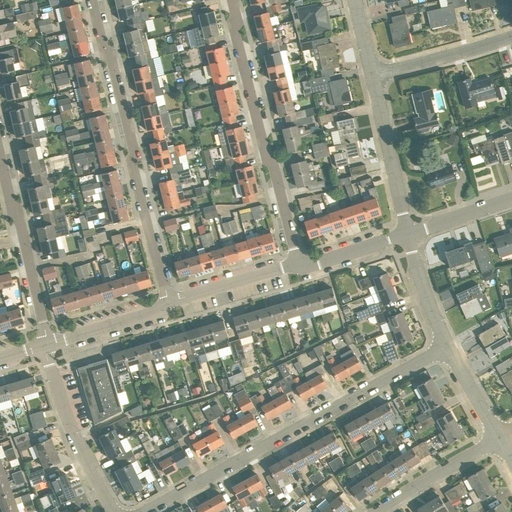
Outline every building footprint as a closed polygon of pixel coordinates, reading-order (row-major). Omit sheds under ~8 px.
[(133,5),(131,0),(115,0),(118,9),(133,5)] [(454,8),(460,7),(458,0),(439,0),(441,8),(428,11),(432,28),(449,23),(447,18),(455,16),(456,16),(454,8)] [(470,0),(473,10),(503,3),(501,0),(470,0)] [(258,30),(273,26),(271,19),(274,18),(273,13),(290,8),(289,1),(266,7),(268,13),(255,16),(258,30)] [(29,4),(31,11),(38,9),(36,2),(29,4)] [(31,11),(29,4),(29,3),(21,5),(23,13),(31,11)] [(63,8),(66,20),(81,16),(78,4),(63,8)] [(128,25),(143,22),(139,4),(133,5),(118,9),(121,21),(127,19),(128,25)] [(305,22),(307,34),(330,29),(326,11),(326,12),(324,12),(323,7),(318,8),(317,5),(297,10),(300,23),(305,22)] [(202,27),(217,23),(214,11),(208,12),(207,6),(196,9),(197,16),(199,15),(202,27)] [(417,6),(405,9),(406,15),(419,12),(417,6)] [(37,17),(36,10),(31,11),(32,12),(16,15),(18,22),(37,17)] [(411,44),(409,34),(404,15),(393,18),(396,29),(392,30),(396,47),(411,44)] [(69,32),(84,28),(81,16),(66,20),(69,32)] [(40,27),(52,23),(52,22),(54,22),(53,18),(51,19),(51,18),(39,21),(40,27)] [(127,45),(147,40),(148,40),(148,39),(164,36),(163,29),(146,33),(146,32),(149,32),(148,31),(154,29),(152,22),(147,24),(146,21),(143,22),(128,25),(130,31),(124,33),(127,45)] [(0,39),(17,36),(14,22),(0,25),(0,39)] [(41,32),(53,29),(52,23),(40,27),(41,32)] [(197,47),(205,45),(216,43),(215,37),(220,35),(217,23),(202,27),(193,29),(197,47)] [(269,48),(283,45),(281,37),(280,38),(277,25),(273,26),(258,30),(261,43),(267,41),(269,48)] [(84,28),(69,32),(72,44),(87,41),(84,28)] [(137,62),(152,58),(147,40),(127,45),(130,57),(135,56),(137,62)] [(36,41),(31,48),(36,51),(41,45),(36,41)] [(87,41),(72,44),(75,57),(90,53),(87,41)] [(302,51),(313,49),(312,41),(300,43),(302,51)] [(47,45),(49,50),(61,47),(60,42),(47,45)] [(210,65),(226,61),(223,47),(217,49),(216,43),(205,45),(210,65)] [(165,47),(167,53),(177,51),(175,44),(165,47)] [(284,64),(289,63),(286,50),(288,50),(287,44),(283,45),(269,48),(270,54),(265,55),(268,68),(284,64)] [(339,66),(335,48),(334,44),(318,47),(323,69),(321,69),(322,77),(329,75),(334,74),(333,67),(339,66)] [(61,47),(49,50),(50,56),(62,53),(61,47)] [(0,64),(2,74),(16,71),(14,64),(20,63),(17,48),(0,52),(0,64)] [(50,56),(52,64),(61,62),(58,54),(50,56)] [(136,82),(152,78),(158,76),(165,75),(163,65),(156,67),(153,58),(152,58),(137,62),(138,68),(133,69),(136,82)] [(77,76),(93,72),(90,60),(74,63),(77,76)] [(214,85),(226,82),(224,76),(230,75),(226,61),(210,65),(203,67),(207,79),(212,78),(214,85)] [(288,79),(284,64),(268,68),(271,81),(276,79),(278,85),(292,82),(291,78),(288,79)] [(80,88),(96,84),(93,72),(77,76),(80,88)] [(8,100),(23,97),(21,88),(31,85),(30,81),(32,80),(30,73),(17,76),(18,82),(5,85),(8,100)] [(56,81),(68,78),(67,73),(55,76),(56,81)] [(335,106),(341,104),(351,102),(346,79),(331,83),(329,75),(322,77),(310,80),(313,94),(328,91),(328,93),(331,106),(335,105),(335,106)] [(139,94),(144,93),(146,99),(156,96),(156,97),(164,95),(163,88),(160,89),(158,76),(152,78),(136,82),(139,94)] [(58,87),(70,84),(68,78),(56,81),(58,87)] [(496,98),(493,89),(490,79),(472,84),(470,79),(458,82),(466,109),(479,105),(478,103),(496,98)] [(196,87),(194,81),(188,84),(191,89),(196,87)] [(277,105),(293,101),(293,100),(298,99),(293,81),(292,82),(278,85),(279,91),(274,92),(277,105)] [(219,105),(236,100),(233,87),(227,88),(226,82),(214,85),(219,105)] [(83,100),(99,96),(96,84),(80,88),(83,100)] [(505,95),(503,87),(502,87),(496,89),(499,98),(505,96),(505,95)] [(434,113),(431,97),(434,97),(433,90),(412,95),(417,114),(419,113),(420,118),(414,119),(417,130),(418,129),(418,132),(420,133),(429,131),(431,129),(430,127),(440,125),(437,113),(434,113)] [(84,105),(87,113),(102,109),(99,96),(83,100),(80,101),(81,106),(84,105)] [(159,107),(156,97),(156,96),(146,99),(147,105),(142,106),(145,119),(161,115),(165,114),(168,113),(166,105),(159,107)] [(60,106),(70,103),(72,103),(70,97),(58,101),(59,106),(60,106)] [(14,124),(35,119),(31,100),(19,103),(21,109),(11,111),(14,124)] [(224,124),(236,121),(234,116),(239,114),(236,100),(219,105),(224,124)] [(299,119),(307,117),(305,110),(296,112),(293,101),(277,105),(280,117),(286,116),(287,122),(299,119)] [(63,121),(74,119),(70,103),(60,106),(59,106),(57,106),(58,111),(60,111),(63,121)] [(321,124),(334,121),(332,113),(319,116),(321,124)] [(93,130),(108,127),(105,114),(90,118),(93,130)] [(165,114),(161,115),(145,119),(148,131),(153,130),(155,136),(165,134),(165,133),(170,132),(165,114)] [(299,119),(300,126),(313,122),(311,116),(307,117),(299,119)] [(36,119),(39,131),(46,129),(43,117),(36,119)] [(342,144),(357,141),(354,129),(357,128),(354,118),(337,122),(342,144)] [(27,142),(40,139),(46,138),(45,131),(39,132),(35,119),(14,124),(17,137),(25,135),(27,142)] [(221,146),(246,140),(242,126),(237,128),(236,121),(224,124),(218,126),(219,132),(218,132),(219,134),(218,134),(221,146)] [(454,124),(452,124),(449,124),(448,126),(447,129),(448,131),(451,132),(454,131),(454,132),(459,130),(456,123),(454,124)] [(286,141),(312,134),(311,129),(305,130),(304,127),(299,128),(298,125),(283,129),(286,141)] [(93,130),(96,143),(111,139),(108,127),(93,130)] [(67,137),(79,134),(78,128),(65,132),(67,137)] [(511,131),(503,135),(504,136),(494,139),(494,138),(473,145),(471,139),(475,152),(480,150),(486,165),(486,163),(500,158),(502,164),(511,161),(511,159),(509,152),(511,150),(511,131)] [(448,141),(458,145),(461,137),(451,133),(448,141)] [(79,134),(67,137),(68,142),(80,139),(79,134)] [(154,157),(186,149),(184,144),(174,147),(174,145),(168,146),(165,134),(155,136),(156,143),(151,144),(154,157)] [(289,153),(304,149),(302,142),(314,139),(313,134),(312,134),(286,141),(289,153)] [(23,163),(44,158),(40,139),(27,142),(28,149),(20,150),(23,163)] [(99,155),(114,152),(111,139),(96,143),(98,150),(87,153),(86,152),(74,155),(75,161),(87,158),(99,155)] [(234,164),(245,161),(244,155),(249,154),(246,140),(221,146),(225,160),(226,160),(227,166),(234,164)] [(348,158),(351,157),(360,155),(357,141),(342,144),(335,146),(336,153),(334,154),(337,167),(349,164),(348,158)] [(314,153),(328,149),(326,142),(312,145),(314,153)] [(170,173),(184,170),(183,163),(188,161),(186,155),(187,155),(186,149),(154,157),(157,170),(169,167),(170,173)] [(328,149),(314,153),(316,160),(329,156),(328,149)] [(114,152),(99,155),(102,168),(117,164),(114,152)] [(49,178),(44,158),(23,163),(26,176),(34,174),(36,181),(49,178)] [(77,166),(81,165),(88,163),(87,158),(75,161),(77,166)] [(295,176),(315,171),(321,169),(320,164),(314,166),(313,162),(308,164),(307,160),(292,164),(295,176)] [(208,170),(215,168),(213,161),(206,162),(208,170)] [(239,183),(256,179),(252,166),(247,167),(245,161),(234,164),(227,166),(229,172),(236,170),(239,183)] [(352,177),(357,175),(367,173),(365,165),(350,168),(352,177)] [(456,180),(453,170),(451,165),(426,174),(432,189),(456,180)] [(178,192),(176,187),(191,183),(190,182),(192,182),(191,176),(191,175),(190,170),(189,170),(189,169),(184,170),(170,173),(172,180),(160,183),(164,196),(178,192)] [(103,181),(93,184),(95,189),(105,186),(120,182),(117,170),(102,174),(103,181)] [(298,187),(308,185),(309,191),(325,186),(324,180),(318,182),(315,171),(295,176),(298,187)] [(29,189),(32,202),(52,198),(50,188),(57,184),(56,176),(49,178),(36,181),(37,188),(29,189)] [(345,185),(351,183),(349,177),(336,180),(337,186),(345,185)] [(374,184),(372,177),(360,181),(362,187),(374,184)] [(244,203),(246,203),(255,201),(254,194),(259,193),(256,179),(239,183),(243,197),(242,197),(244,203)] [(108,198),(123,195),(120,182),(105,186),(108,198)] [(83,192),(95,189),(93,184),(93,183),(82,186),(83,192)] [(349,196),(355,194),(351,183),(345,185),(349,196)] [(203,194),(213,192),(211,185),(195,189),(197,197),(203,195),(203,194)] [(333,185),(325,187),(326,193),(335,191),(333,185)] [(382,214),(377,199),(379,198),(375,187),(369,189),(372,200),(364,202),(370,218),(382,214)] [(83,192),(84,197),(96,194),(95,189),(83,192)] [(167,210),(191,204),(190,198),(185,199),(183,191),(178,193),(178,192),(164,196),(167,210)] [(123,195),(108,198),(111,211),(126,207),(123,195)] [(300,205),(312,202),(310,196),(298,199),(300,205)] [(45,220),(58,217),(56,209),(55,210),(52,198),(32,202),(35,215),(43,213),(45,220)] [(314,208),(313,205),(312,202),(300,205),(301,211),(314,208)] [(358,222),(370,218),(364,202),(352,206),(358,222)] [(334,230),(329,214),(323,216),(320,204),(313,205),(314,208),(317,218),(322,234),(334,230)] [(217,210),(216,205),(203,208),(205,214),(217,211),(217,210)] [(252,215),(265,211),(263,205),(251,209),(252,215)] [(346,226),(340,210),(339,205),(327,209),(329,214),(334,230),(346,226)] [(346,226),(358,222),(352,206),(340,210),(346,226)] [(111,211),(105,212),(108,225),(129,219),(126,207),(111,211)] [(85,211),(87,217),(99,214),(98,208),(85,211)] [(205,214),(206,220),(219,217),(217,210),(217,211),(205,214)] [(254,221),(267,217),(265,211),(252,215),(254,221)] [(99,214),(87,217),(88,222),(101,219),(99,214)] [(41,241),(57,237),(55,229),(69,226),(66,215),(58,217),(45,220),(46,227),(38,228),(41,241)] [(165,227),(178,223),(176,218),(164,222),(165,227)] [(310,238),(322,234),(317,218),(305,223),(310,238)] [(232,234),(239,232),(235,220),(229,222),(232,234)] [(226,235),(232,234),(229,222),(223,224),(226,235)] [(166,232),(179,228),(178,223),(165,227),(166,232)] [(95,228),(90,229),(83,231),(85,237),(96,235),(95,228)] [(511,228),(511,229),(511,233),(495,239),(501,258),(511,254),(511,228)] [(215,244),(211,232),(206,234),(209,246),(215,244)] [(122,233),(111,236),(114,244),(124,242),(122,233)] [(264,253),(276,249),(272,233),(259,237),(264,253)] [(199,255),(203,270),(215,267),(211,252),(209,246),(206,234),(200,236),(204,247),(206,253),(199,255)] [(54,259),(63,257),(67,256),(65,249),(60,250),(57,237),(41,241),(44,254),(52,252),(54,259)] [(252,256),(264,253),(259,237),(247,241),(252,256)] [(240,260),(252,256),(247,241),(235,244),(240,260)] [(450,268),(477,259),(479,265),(480,265),(480,264),(491,260),(485,242),(473,245),(472,242),(464,245),(464,246),(455,249),(454,249),(445,252),(450,268)] [(240,260),(235,244),(223,248),(228,263),(240,260)] [(215,267),(228,263),(223,248),(211,252),(215,267)] [(191,274),(203,270),(199,255),(187,259),(191,274)] [(179,278),(191,274),(187,259),(175,263),(179,278)] [(110,276),(115,274),(111,262),(106,264),(110,276)] [(80,265),(84,278),(90,276),(86,264),(80,265)] [(105,277),(110,276),(106,264),(101,265),(105,277)] [(79,279),(84,278),(80,265),(75,267),(79,279)] [(44,275),(56,271),(54,266),(42,269),(44,275)] [(488,277),(491,279),(496,277),(492,270),(486,273),(488,277)] [(46,280),(57,277),(56,271),(44,275),(46,280)] [(140,289),(152,286),(148,271),(136,274),(140,289)] [(378,292),(393,287),(387,273),(369,280),(368,277),(358,281),(361,290),(376,285),(378,292)] [(0,282),(12,280),(11,274),(0,276),(0,282)] [(128,293),(140,289),(136,274),(123,278),(128,293)] [(128,293),(123,278),(111,281),(116,296),(128,293)] [(0,288),(14,286),(12,280),(0,282),(0,288)] [(116,296),(111,281),(99,285),(104,300),(116,296)] [(469,318),(483,311),(489,308),(484,296),(478,284),(456,295),(461,305),(463,304),(469,318)] [(92,304),(104,300),(99,285),(87,288),(92,304)] [(385,305),(388,303),(398,300),(393,287),(378,292),(378,293),(372,295),(375,304),(368,306),(369,308),(356,312),(360,321),(375,316),(387,311),(385,305)] [(80,307),(92,304),(87,288),(75,292),(80,307)] [(337,304),(335,298),(332,288),(320,292),(325,308),(337,304)] [(67,311),(80,307),(75,292),(63,296),(67,311)] [(312,312),(325,308),(320,292),(308,296),(312,312)] [(349,294),(342,297),(344,303),(352,300),(349,294)] [(55,314),(67,311),(63,296),(51,299),(55,314)] [(300,315),(312,312),(308,296),(295,299),(300,315)] [(288,319),(300,315),(295,299),(283,303),(288,319)] [(275,322),(288,319),(283,303),(270,307),(275,322)] [(275,322),(270,307),(258,310),(263,326),(269,325),(270,330),(272,329),(277,328),(275,322)] [(8,312),(13,327),(25,323),(20,308),(8,312)] [(251,330),(263,326),(258,310),(246,314),(251,330)] [(403,312),(390,317),(387,311),(375,316),(379,326),(383,324),(387,334),(408,326),(403,312)] [(0,327),(1,331),(13,327),(8,312),(0,314),(0,327)] [(233,318),(240,339),(241,339),(252,335),(250,330),(251,330),(246,314),(233,318)] [(224,321),(211,324),(219,350),(230,346),(229,342),(228,337),(224,321)] [(491,358),(511,346),(499,323),(479,334),(487,347),(485,348),(491,358)] [(206,353),(219,350),(211,324),(199,328),(206,353)] [(382,343),(382,344),(386,353),(396,349),(394,346),(413,339),(408,326),(387,334),(390,340),(382,343)] [(199,355),(206,353),(199,328),(187,332),(191,348),(193,354),(195,361),(198,369),(202,368),(199,355)] [(343,334),(348,345),(355,342),(350,331),(343,334)] [(174,335),(179,351),(191,348),(187,332),(174,335)] [(162,339),(167,355),(179,351),(174,335),(162,339)] [(355,338),(358,344),(366,341),(363,335),(355,338)] [(166,369),(171,368),(168,361),(167,355),(162,339),(149,343),(154,359),(156,364),(164,362),(166,369)] [(240,339),(235,340),(241,360),(246,358),(242,345),(241,339),(240,339)] [(241,360),(235,340),(229,342),(230,346),(235,362),(241,360)] [(142,362),(154,359),(149,343),(137,346),(142,362)] [(314,349),(319,357),(325,354),(320,345),(314,349)] [(125,350),(130,366),(142,362),(137,346),(125,350)] [(366,346),(360,348),(363,354),(369,352),(366,346)] [(117,370),(111,372),(116,389),(122,387),(119,376),(131,372),(130,366),(125,350),(112,354),(117,370)] [(314,350),(308,353),(312,360),(317,357),(314,350)] [(362,368),(356,355),(355,355),(352,350),(341,355),(344,361),(343,362),(350,374),(362,368)] [(350,374),(343,362),(337,365),(331,354),(326,357),(332,368),(338,381),(350,374)] [(499,373),(506,368),(511,365),(511,362),(511,360),(510,358),(504,361),(496,366),(499,373)] [(116,389),(111,372),(107,359),(78,368),(95,424),(96,424),(123,411),(116,389)] [(278,366),(285,378),(292,392),(297,389),(303,400),(315,393),(309,381),(302,385),(298,377),(294,380),(284,363),(278,366)] [(327,387),(321,375),(327,372),(322,364),(305,373),(309,381),(315,393),(327,387)] [(511,370),(501,376),(507,387),(511,384),(511,370)] [(243,372),(237,374),(240,382),(246,380),(243,372)] [(128,380),(123,380),(123,382),(125,381),(127,397),(135,396),(132,375),(127,375),(128,380)] [(39,396),(38,391),(34,377),(20,381),(24,395),(26,400),(39,396)] [(268,389),(274,400),(281,412),(292,406),(286,394),(291,391),(292,392),(285,378),(274,384),(275,386),(268,389)] [(425,398),(439,391),(432,379),(418,386),(425,398)] [(11,399),(24,395),(20,381),(6,385),(11,399)] [(208,385),(211,392),(217,390),(214,383),(208,385)] [(245,416),(239,419),(246,431),(258,425),(252,414),(257,411),(256,410),(250,398),(242,383),(235,387),(239,393),(235,396),(245,416)] [(0,402),(11,399),(6,385),(0,387),(0,402)] [(194,395),(202,393),(200,386),(192,389),(194,395)] [(188,395),(186,387),(178,390),(181,398),(189,395),(188,395)] [(417,402),(424,413),(429,410),(429,411),(431,409),(445,402),(439,391),(425,398),(417,402)] [(177,399),(175,392),(168,394),(171,402),(177,400),(177,399)] [(274,400),(267,403),(262,394),(257,397),(256,395),(250,398),(256,410),(262,407),(268,419),(281,412),(274,400)] [(404,405),(399,396),(393,400),(395,404),(396,404),(400,412),(406,408),(404,405)] [(211,407),(217,418),(224,414),(218,403),(211,407)] [(390,419),(395,416),(390,407),(388,403),(377,409),(385,422),(390,419)] [(217,418),(211,407),(210,405),(203,409),(210,422),(217,418)] [(374,428),(385,422),(377,409),(366,414),(374,428)] [(420,423),(432,416),(429,411),(429,410),(424,413),(416,417),(420,423)] [(32,422),(45,419),(43,411),(30,415),(32,422)] [(443,432),(457,424),(451,412),(437,420),(443,432)] [(363,434),(374,428),(366,414),(356,420),(363,434)] [(246,431),(239,419),(233,422),(229,415),(223,418),(234,438),(246,431)] [(105,449),(121,441),(115,429),(131,421),(128,416),(101,429),(104,435),(99,437),(105,449)] [(419,432),(436,423),(432,416),(420,423),(415,425),(419,432)] [(34,430),(48,426),(45,419),(32,422),(34,430)] [(352,440),(363,434),(356,420),(345,426),(352,440)] [(183,437),(189,433),(184,423),(177,426),(183,437)] [(212,450),(224,443),(213,423),(201,430),(206,437),(212,450)] [(438,435),(440,437),(445,446),(464,436),(457,424),(443,432),(438,435)] [(175,441),(183,437),(177,426),(170,430),(175,441)] [(394,438),(399,435),(397,431),(394,426),(389,429),(394,438)] [(385,443),(388,441),(394,438),(389,429),(383,432),(386,437),(382,439),(385,443)] [(17,445),(30,440),(27,432),(14,438),(17,445)] [(212,450),(206,437),(199,441),(195,433),(189,437),(200,456),(212,450)] [(341,446),(338,441),(333,433),(323,438),(330,452),(341,446)] [(404,443),(399,435),(394,438),(399,446),(404,443)] [(372,449),(377,446),(372,437),(367,440),(372,449)] [(51,438),(35,445),(40,457),(56,450),(51,438)] [(320,458),(330,452),(323,438),(312,444),(320,458)] [(393,450),(399,446),(394,438),(388,441),(393,450)] [(31,439),(30,440),(17,445),(20,451),(29,448),(34,446),(34,445),(31,439)] [(155,450),(150,440),(149,440),(143,443),(149,454),(153,461),(158,459),(166,475),(178,468),(167,448),(155,455),(153,451),(155,450)] [(367,452),(372,449),(367,440),(361,444),(367,452)] [(120,463),(134,455),(131,450),(127,452),(121,441),(105,449),(111,460),(117,457),(120,463)] [(190,462),(186,453),(179,442),(167,448),(178,468),(190,462)] [(431,454),(426,445),(424,442),(418,445),(425,457),(431,454)] [(309,464),(320,458),(312,444),(302,450),(309,464)] [(425,457),(418,445),(402,454),(403,455),(410,467),(421,461),(420,460),(425,457)] [(6,456),(16,453),(14,448),(4,451),(6,456)] [(45,469),(52,466),(61,462),(56,450),(40,457),(45,469)] [(308,464),(309,464),(302,450),(291,456),(298,469),(308,464)] [(372,453),(378,461),(382,459),(377,450),(372,453)] [(8,462),(18,459),(16,453),(6,456),(8,462)] [(377,462),(378,461),(372,453),(367,456),(372,465),(377,462)] [(400,474),(410,467),(403,455),(402,454),(392,461),(400,474)] [(120,463),(122,468),(132,463),(134,462),(137,460),(134,455),(120,463)] [(298,470),(298,469),(291,456),(280,461),(288,475),(298,470)] [(339,468),(345,465),(340,456),(334,460),(339,468)] [(390,481),(400,474),(392,461),(386,465),(382,459),(378,461),(377,462),(382,468),(390,481)] [(334,471),(339,468),(334,460),(329,463),(334,471)] [(275,495),(278,499),(284,496),(283,493),(277,481),(282,478),(286,485),(285,486),(289,493),(295,500),(300,497),(293,490),(294,489),(287,475),(288,475),(280,461),(269,468),(272,473),(266,477),(275,495)] [(122,482),(138,475),(132,463),(122,468),(116,471),(122,482)] [(161,477),(157,469),(153,463),(148,466),(156,480),(161,477)] [(351,466),(356,475),(362,471),(356,463),(351,466)] [(351,478),(356,475),(351,466),(346,469),(351,478)] [(390,481),(382,468),(381,468),(372,474),(380,487),(390,481)] [(30,481),(46,475),(44,469),(28,475),(30,481)] [(476,489),(489,481),(483,469),(469,477),(476,489)] [(0,484),(10,481),(5,470),(0,471),(0,484)] [(14,479),(24,476),(22,470),(12,474),(14,479)] [(320,481),(325,478),(319,470),(314,473),(320,481)] [(315,485),(320,481),(314,473),(309,477),(315,485)] [(55,493),(71,486),(66,474),(45,483),(50,494),(55,492),(55,493)] [(268,494),(262,483),(257,474),(245,481),(252,493),(258,490),(262,497),(268,494)] [(370,494),(380,487),(372,474),(365,479),(364,478),(362,479),(363,480),(361,481),(362,482),(370,494)] [(46,475),(30,481),(32,486),(48,480),(46,475)] [(149,483),(145,477),(140,479),(138,475),(122,482),(127,494),(149,483)] [(16,485),(26,481),(24,476),(14,479),(16,485)] [(0,497),(14,493),(12,487),(10,481),(0,484),(0,497)] [(251,494),(252,493),(245,481),(233,487),(239,498),(233,501),(238,510),(242,508),(249,504),(255,501),(254,499),(251,494)] [(359,501),(370,494),(362,482),(361,481),(351,488),(349,484),(344,487),(350,496),(354,494),(359,501)] [(479,502),(487,497),(496,493),(489,481),(476,489),(469,493),(474,501),(472,502),(473,505),(467,508),(469,511),(474,511),(483,507),(479,502)] [(293,490),(300,497),(304,493),(298,485),(294,489),(293,490)] [(322,485),(318,488),(324,496),(328,492),(322,485)] [(60,504),(67,502),(76,498),(71,486),(55,493),(60,504)] [(445,493),(450,502),(451,503),(468,493),(464,486),(458,490),(456,486),(445,493)] [(324,496),(318,488),(313,492),(319,500),(324,496)] [(18,504),(16,498),(14,493),(0,497),(0,501),(3,510),(18,504)] [(32,499),(30,493),(20,497),(22,503),(32,499)] [(230,511),(221,494),(209,500),(215,511),(230,511)] [(275,510),(282,506),(278,499),(275,495),(269,498),(275,510)] [(343,511),(349,507),(339,496),(330,504),(337,511),(343,511)] [(448,511),(449,511),(445,505),(439,496),(428,503),(434,511),(448,511)] [(24,508),(34,504),(32,499),(22,503),(24,508)] [(215,511),(209,500),(197,507),(199,511),(215,511)] [(418,510),(418,511),(434,511),(428,503),(418,510)] [(506,511),(502,503),(485,511),(483,507),(474,511),(506,511)]
